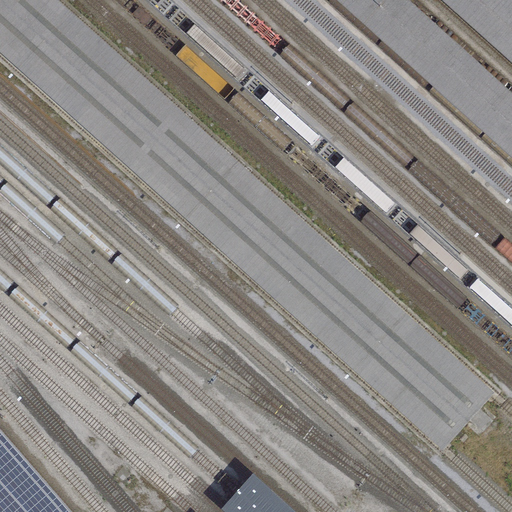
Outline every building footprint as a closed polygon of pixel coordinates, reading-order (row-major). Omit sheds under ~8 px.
[(0,0),(0,46),(448,448),(491,400),(45,0),(0,0)] [(511,100),(399,0),(346,0),(511,148),(511,100)] [(511,12),(498,0),(444,0),(511,61),(511,12)] [(0,511),(67,511),(0,435),(0,511)] [(288,511),(244,473),(220,501),(231,511),(288,511)]
